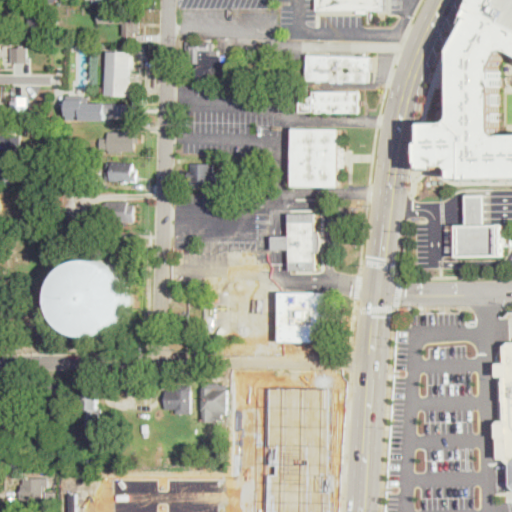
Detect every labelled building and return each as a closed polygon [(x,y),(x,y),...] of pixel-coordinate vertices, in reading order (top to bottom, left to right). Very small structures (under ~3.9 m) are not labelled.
[(319,10),(319,0),(383,0),(383,10),(319,10)] [(428,122),(428,142),(425,142),(426,169),(447,169),(447,164),(449,164),(455,164),(460,168),(460,178),(473,178),(511,176),(511,21),(508,19),(511,15),(498,8),(502,0),(474,0),(468,13),(463,29),(466,30),(457,49),(458,68),(459,85),(459,102),(460,115),(458,118),(455,121),(439,122),(428,122)] [(511,0),(502,0),(498,8),(511,15),(508,19),(511,21),(511,0)] [(48,26),(30,26),(30,8),(48,8),(48,26)] [(137,12),(137,16),(142,16),(142,33),(137,33),(137,35),(125,35),(125,28),(101,28),(101,13),(137,12)] [(211,41),(211,42),(216,42),(216,51),(221,51),(221,55),(230,55),(230,62),(232,62),(232,68),(234,68),(234,75),(229,75),(229,80),(199,80),(199,64),(188,63),(188,41),(211,41)] [(13,62),(13,46),(30,46),(30,62),(13,62)] [(135,69),(131,69),(130,85),(133,85),(133,96),(107,95),(109,51),(132,52),(132,56),(135,56),(135,69)] [(375,71),(373,71),(372,82),(309,80),(310,54),(375,57),(375,71)] [(361,113),(314,113),(314,111),(301,112),(301,97),(314,96),(314,92),(361,92),(361,113)] [(68,94),(68,118),(108,119),(108,115),(140,116),(139,103),(91,102),(91,95),(68,94)] [(31,111),(15,110),(15,95),(31,95),(31,111)] [(342,186),(296,186),(297,129),(343,129),(342,186)] [(141,132),(141,144),(138,144),(138,151),(124,150),(124,153),(110,153),(110,149),(103,149),(103,139),(110,139),(110,132),(141,132)] [(0,134),(24,134),(23,150),(7,150),(8,139),(1,139),(0,148),(0,134)] [(136,163),(136,170),(140,170),(139,182),(107,180),(109,162),(114,163),(114,161),(136,163)] [(0,164),(13,164),(13,184),(0,183),(0,164)] [(215,164),(215,172),(220,172),(220,186),(207,186),(207,184),(203,184),(203,189),(193,189),(193,179),(190,179),(190,172),(193,172),(193,164),(215,164)] [(468,225),(467,194),(488,194),(488,225),(468,225)] [(130,202),(130,205),(137,205),(137,222),(100,222),(101,204),(109,204),(109,202),(130,202)] [(319,232),(321,231),(322,232),(323,236),(324,240),(323,251),(322,252),(322,253),(319,253),(319,271),(292,271),(292,249),(283,249),(274,250),(274,236),(283,236),(292,236),(292,213),(319,213),(319,232)] [(505,257),(460,257),(460,225),(468,225),(488,225),(504,225),(505,257)] [(109,334),(130,315),(132,282),(112,260),(80,259),(57,280),(56,312),(76,333),(109,334)] [(334,343),(280,343),(280,340),(263,340),(263,329),(282,329),(282,293),(334,293),(334,343)] [(192,322),(200,322),(200,338),(198,338),(198,341),(179,341),(179,338),(177,338),(177,328),(174,328),(174,318),(178,318),(178,313),(192,313),(192,322)] [(511,461),(508,458),(500,458),(500,449),(498,449),(498,433),(500,433),(500,424),(495,420),(495,382),(498,378),(498,363),(510,363),(509,346),(511,343),(511,461)] [(100,383),(99,408),(103,408),(103,413),(101,413),(100,425),(87,424),(87,410),(84,410),(85,388),(91,388),(91,383),(100,383)] [(220,383),(220,385),(229,385),(229,414),(224,414),(224,419),(220,419),(220,422),(205,422),(205,410),(204,410),(204,383),(220,383)] [(193,385),(193,414),(178,414),(178,409),(167,410),(167,389),(179,389),(179,385),(193,385)] [(63,414),(39,412),(40,386),(64,387),(63,414)] [(271,387),(269,511),(335,511),(335,387),(271,387)] [(27,411),(27,422),(9,421),(9,411),(27,411)] [(26,443),(26,468),(14,468),(14,460),(12,460),(12,454),(14,454),(14,443),(26,443)] [(206,448),(206,449),(210,449),(210,453),(205,453),(205,456),(197,456),(197,448),(206,448)] [(97,467),(89,467),(89,459),(97,459),(97,467)] [(49,479),(49,487),(48,487),(47,500),(22,499),(22,485),(26,485),(26,478),(49,479)]
